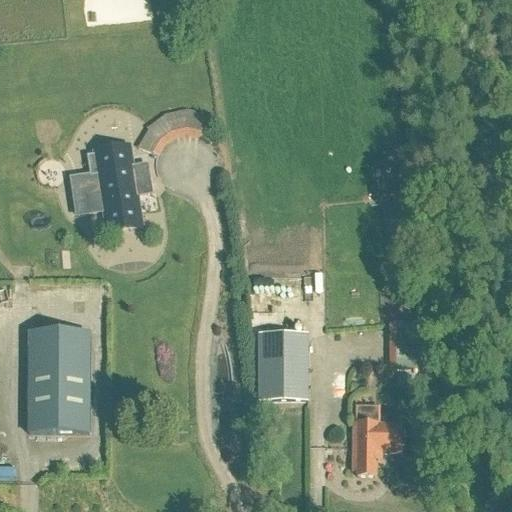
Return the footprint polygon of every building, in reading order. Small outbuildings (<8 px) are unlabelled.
[(164,120),(146,132),(148,134),(165,150),(175,144),(164,120)] [(148,166),(133,169),(130,152),(89,158),(93,178),(100,177),(105,212),(107,212),(110,233),(139,228),(137,210),(139,210),(138,199),(152,197),(148,166)] [(386,330),(387,373),(417,372),(417,330),(386,330)] [(308,339),(260,339),(258,403),(307,404),(308,339)] [(353,356),(354,374),(380,373),(379,354),(353,356)] [(29,358),(29,438),(89,438),(90,358),(29,358)] [(383,458),(397,458),(402,458),(402,428),(353,427),(352,476),(357,476),(357,481),(378,482),(378,466),(383,466),(383,458)]
